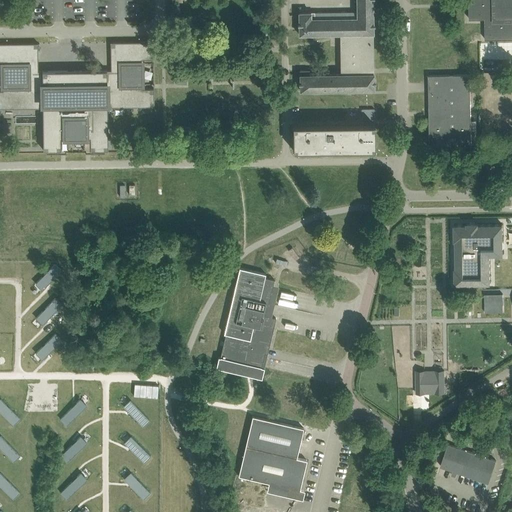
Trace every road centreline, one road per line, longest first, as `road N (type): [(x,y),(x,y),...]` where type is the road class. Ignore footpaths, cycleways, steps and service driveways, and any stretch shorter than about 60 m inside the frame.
road 1 (residential): [(0,165),(286,163)]
road 2 (residential): [(407,442),(342,395),(391,207)]
road 3 (residential): [(0,33),(161,32),(161,0)]
road 4 (residential): [(286,163),(285,0)]
road 5 (residential): [(402,162),(399,0)]
road 6 (residential): [(407,442),(511,369)]
road 7 (residential): [(391,207),(511,205)]
